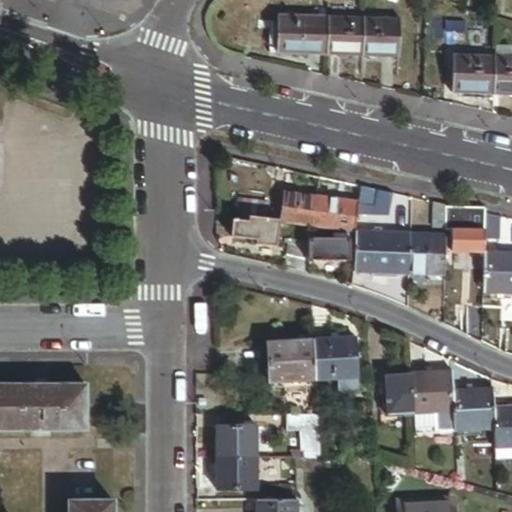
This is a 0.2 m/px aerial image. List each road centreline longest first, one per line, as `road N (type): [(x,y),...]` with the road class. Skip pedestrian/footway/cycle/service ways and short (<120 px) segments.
road 1 (residential): [(165,247),(363,304),(511,371)]
road 2 (residential): [(161,86),(511,171)]
road 3 (residential): [(167,511),(168,324)]
road 4 (residential): [(0,34),(161,86)]
road 5 (residential): [(0,324),(168,324)]
road 6 (residential): [(165,247),(161,86)]
